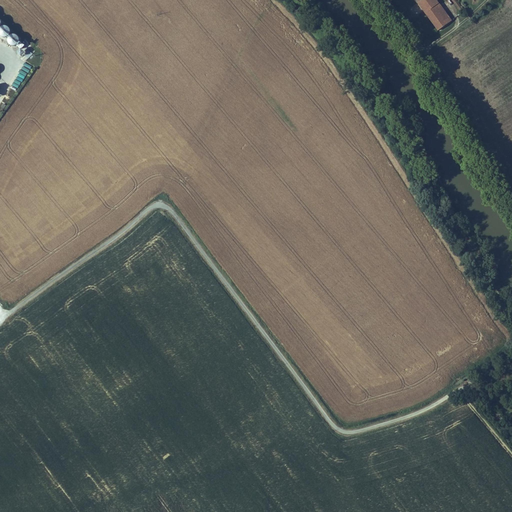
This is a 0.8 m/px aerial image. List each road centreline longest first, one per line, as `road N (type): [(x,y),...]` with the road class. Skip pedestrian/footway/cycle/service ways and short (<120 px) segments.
road 1 (unclassified): [(1,312),(155,202),(171,209),(341,429),(425,407),(511,351)]
road 2 (unclassified): [(511,199),(377,0)]
